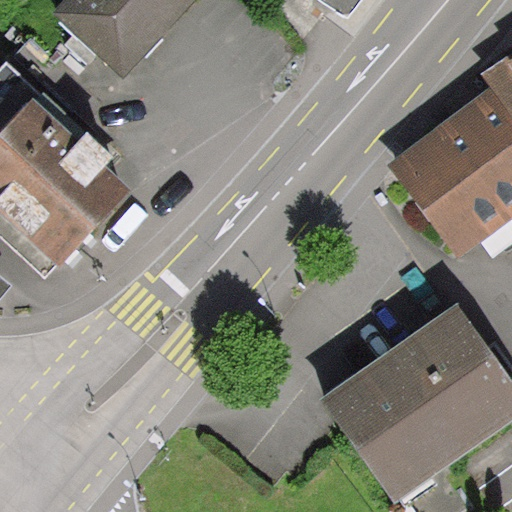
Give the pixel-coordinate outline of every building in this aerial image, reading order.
[(194,0),(80,0),(47,39),(115,95),(194,0)] [(325,0),(341,12),(349,0),(325,0)] [(90,133),(6,62),(0,69),(0,231),(52,276),(123,193),(74,152),(90,133)] [(511,63),(493,77),(510,102),(511,104),(511,63)] [(511,229),(511,104),(510,102),(405,173),(464,261),(511,229)] [(0,296),(9,286),(0,279),(0,296)] [(390,511),(511,425),(511,371),(464,304),(315,411),(386,511),(390,511)]
